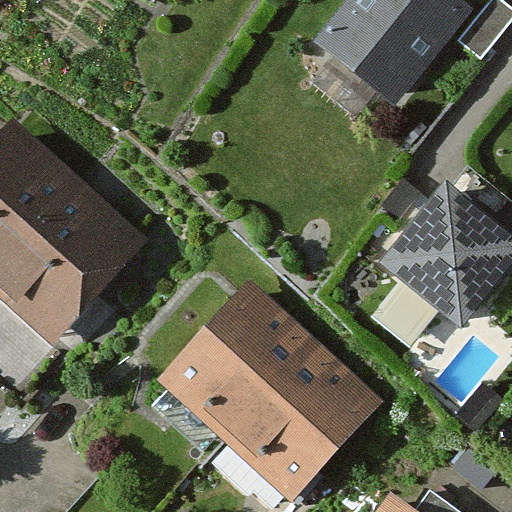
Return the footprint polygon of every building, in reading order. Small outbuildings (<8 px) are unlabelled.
[(477,12),(461,0),(357,0),(321,48),(403,109),(477,12)] [(511,23),(511,15),(497,4),(463,48),(481,63),(511,23)] [(144,242),(9,127),(0,137),(0,292),(21,311),(58,342),(144,242)] [(511,283),(511,223),(455,181),(391,266),(476,331),(511,283)] [(383,400),(254,289),(169,387),(193,407),(264,468),(299,498),(383,400)] [(419,511),(398,496),(385,511),(419,511)]
